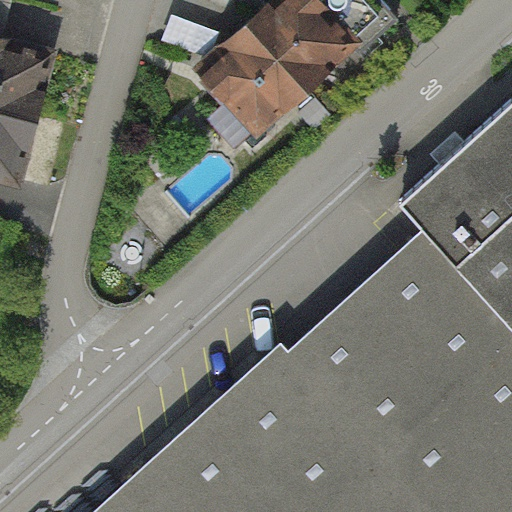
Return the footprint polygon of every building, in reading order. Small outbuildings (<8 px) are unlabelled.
[(8,0),(0,0),(0,26),(1,27),(8,0)] [(362,51),(400,17),(385,0),(271,0),(252,18),(310,83),(355,43),(362,51)] [(236,148),(310,83),(252,18),(199,64),(230,100),(209,118),(236,148)] [(0,104),(36,114),(53,51),(0,36),(0,104)] [(0,173),(19,178),(36,114),(0,104),(0,173)] [(511,322),(511,107),(467,147),(442,169),(404,203),(430,231),(511,322)] [(434,160),(442,169),(467,147),(458,138),(434,160)] [(98,511),(511,511),(511,322),(430,231),(289,357),(281,349),(98,511)]
